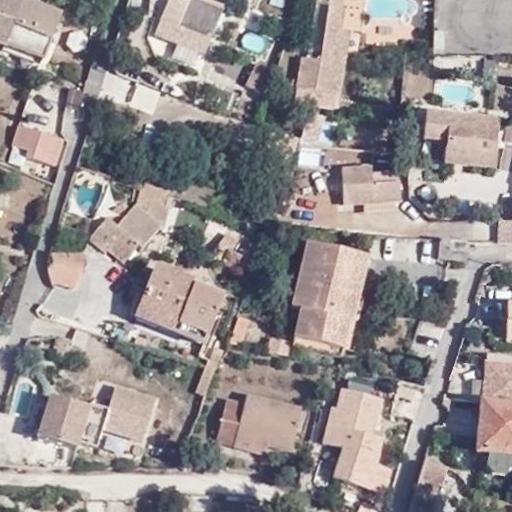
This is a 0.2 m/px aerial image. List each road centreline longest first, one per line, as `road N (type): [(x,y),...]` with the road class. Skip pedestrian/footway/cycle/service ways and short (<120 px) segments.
road 1 (residential): [(1,388),(119,0)]
road 2 (residential): [(0,478),(255,484),(320,511)]
road 3 (residential): [(391,511),(478,253),(511,255)]
